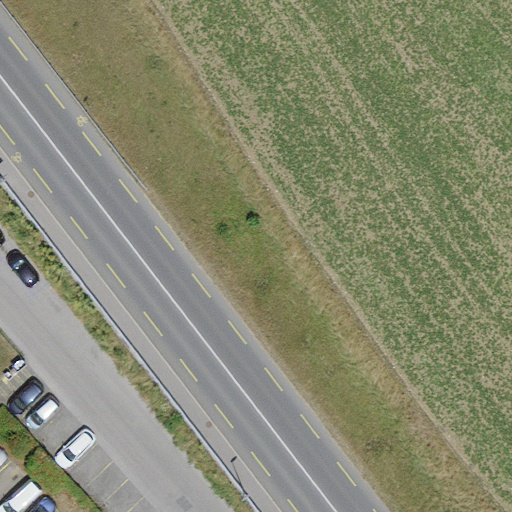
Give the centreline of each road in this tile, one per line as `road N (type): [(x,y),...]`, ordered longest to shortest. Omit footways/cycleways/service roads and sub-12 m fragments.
road 1 (tertiary): [(0,78),(334,511)]
road 2 (residential): [(198,511),(0,280)]
